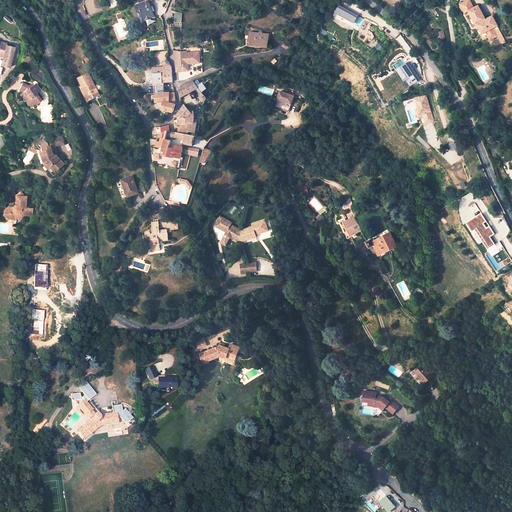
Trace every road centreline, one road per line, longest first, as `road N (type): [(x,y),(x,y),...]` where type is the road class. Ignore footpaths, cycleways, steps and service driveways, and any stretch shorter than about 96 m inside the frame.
road 1 (tertiary): [(17,0),(38,25),(91,140),(90,263),(105,307),(128,324),(165,328),(242,288),(291,295),(306,319),(328,416),(424,511)]
road 2 (unknown): [(175,86),(265,69),(336,95)]
road 3 (residential): [(172,0),(165,25),(177,104),(172,116),(144,122)]
road 4 (residential): [(78,0),(144,122)]
road 5 (tertiary): [(369,0),(407,32),(459,102)]
